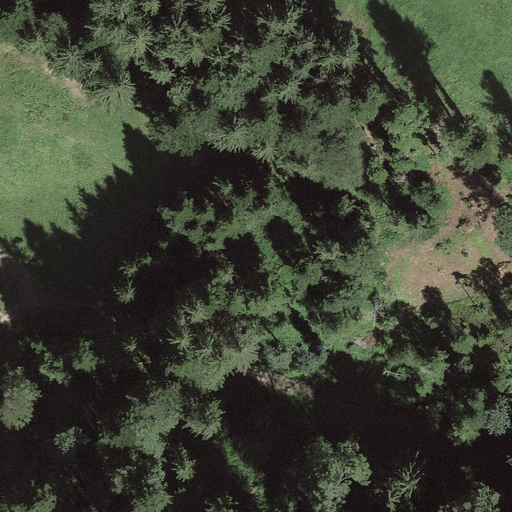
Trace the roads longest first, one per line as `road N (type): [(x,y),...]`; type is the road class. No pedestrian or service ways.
road 1 (track): [(511,434),(461,435),(378,414),(179,338),(65,313)]
road 2 (track): [(0,250),(65,313),(0,323)]
